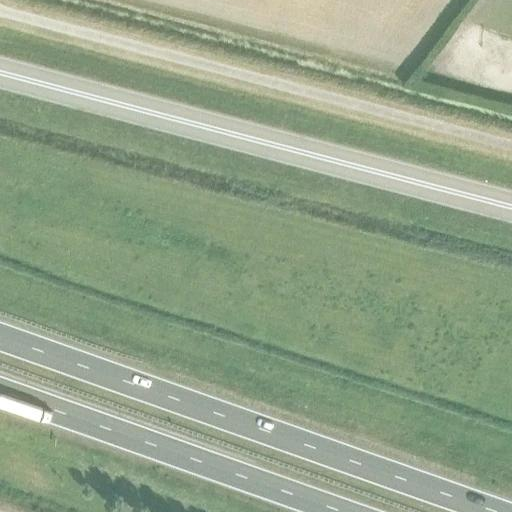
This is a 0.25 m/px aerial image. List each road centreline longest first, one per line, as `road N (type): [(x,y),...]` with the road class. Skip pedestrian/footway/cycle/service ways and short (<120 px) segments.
road 1 (unclassified): [(0,13),(511,152)]
road 2 (trunk): [(0,72),(511,207)]
road 3 (trunk): [(494,511),(0,336)]
road 4 (trunk): [(0,391),(342,511)]
